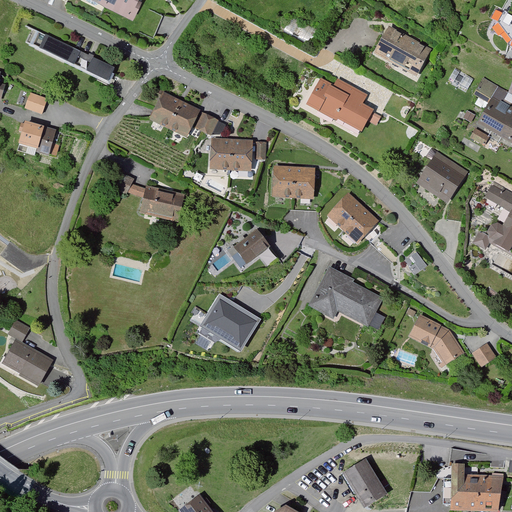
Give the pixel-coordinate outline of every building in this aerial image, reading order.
[(95,0),(133,18),(141,0),(95,0)] [(511,8),(510,13),(505,10),(494,31),(511,40),(511,8)] [(430,53),(391,31),(379,54),(418,76),(430,53)] [(115,71),(38,32),(31,45),(108,84),(115,71)] [(498,87),(485,79),(475,95),(488,103),(498,87)] [(365,97),(340,84),(336,91),(323,84),(312,105),(361,131),(372,112),(361,106),(365,97)] [(47,102),(34,97),(29,109),(42,114),(47,102)] [(217,122),(166,97),(154,122),(189,139),(194,127),(211,135),(217,122)] [(500,110),(493,106),(482,125),(511,141),(511,110),(503,105),(500,110)] [(475,115),(467,111),(463,119),(471,122),(475,115)] [(50,134),(27,125),(19,145),(42,154),(50,134)] [(490,137),(475,129),(472,136),(486,144),(490,137)] [(266,144),(216,143),(215,171),(252,173),(252,159),(266,159),(266,144)] [(466,175),(439,157),(421,185),(448,202),(466,175)] [(119,169),(108,188),(128,194),(134,178),(119,169)] [(314,172),(277,170),(276,198),(313,200),(314,172)] [(511,196),(495,187),(489,199),(511,211),(511,216),(504,232),(496,227),(491,236),(484,232),(477,245),(488,251),(491,245),(511,257),(511,196)] [(182,199),(151,191),(146,213),(177,220),(182,199)] [(377,223),(352,199),(333,219),(358,243),(377,223)] [(270,248),(258,230),(234,248),(247,265),(270,248)] [(417,252),(409,257),(419,271),(427,266),(417,252)] [(354,283),(332,271),(312,307),(334,319),(339,310),(378,331),(391,306),(353,286),(354,283)] [(261,321),(220,295),(199,328),(241,353),(261,321)] [(452,336),(423,320),(415,337),(438,348),(448,366),(463,354),(452,336)] [(28,331),(18,324),(12,335),(22,342),(28,331)] [(52,364),(19,343),(5,365),(38,386),(52,364)] [(496,360),(489,348),(476,356),(483,368),(496,360)] [(366,461),(342,475),(364,510),(387,497),(366,461)] [(463,468),(455,468),(454,511),(462,511),(500,511),(501,478),(463,478),(463,468)] [(206,511),(195,493),(172,507),(174,511),(206,511)]
